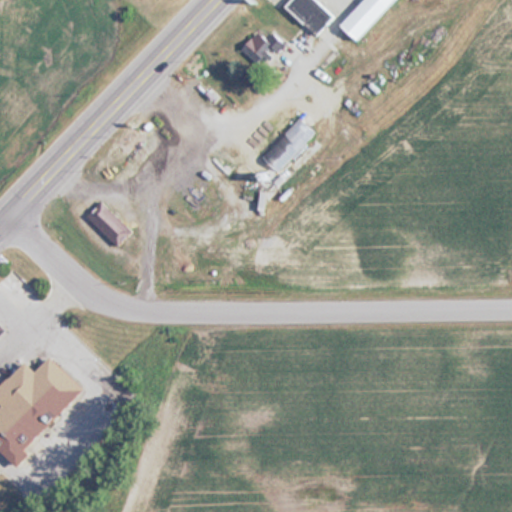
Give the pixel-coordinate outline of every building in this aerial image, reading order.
[(315,34),(334,16),(317,0),(291,0),(286,5),(315,34)] [(365,0),(341,24),(357,40),(397,0),(365,0)] [(265,37),(259,31),(242,48),(262,67),(287,43),(273,29),(265,37)] [(133,231),(101,202),(87,217),(119,246),(133,231)] [(0,338),(8,330),(0,323),(0,338)] [(25,449),(84,390),(51,357),(36,372),(26,361),(0,387),(0,401),(4,405),(0,409),(0,449),(18,467),(31,454),(25,449)]
